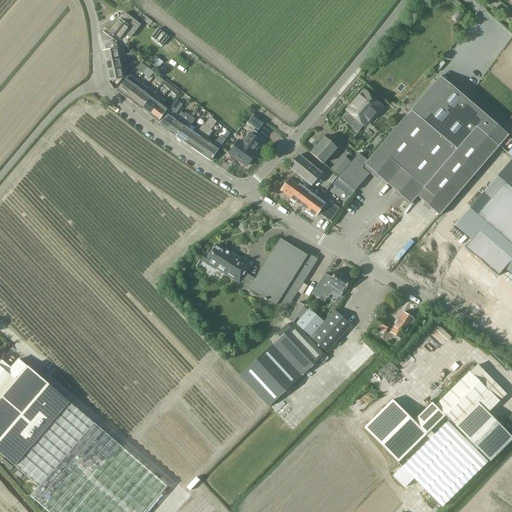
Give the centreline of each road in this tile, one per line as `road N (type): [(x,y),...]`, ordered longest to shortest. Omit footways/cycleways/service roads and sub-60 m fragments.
road 1 (residential): [(245,192),(404,0)]
road 2 (unclassified): [(511,347),(320,240)]
road 3 (residential): [(245,192),(97,86)]
road 4 (unclassified): [(0,175),(49,115),(97,86)]
